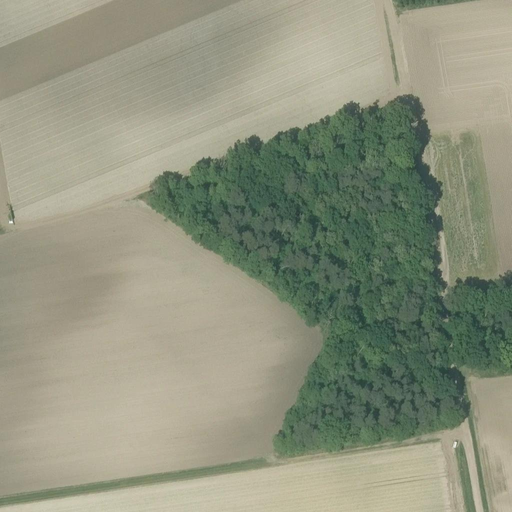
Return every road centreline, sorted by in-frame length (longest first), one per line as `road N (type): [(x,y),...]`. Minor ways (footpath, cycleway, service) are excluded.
road 1 (track): [(0,505),(466,429)]
road 2 (track): [(389,0),(466,429)]
